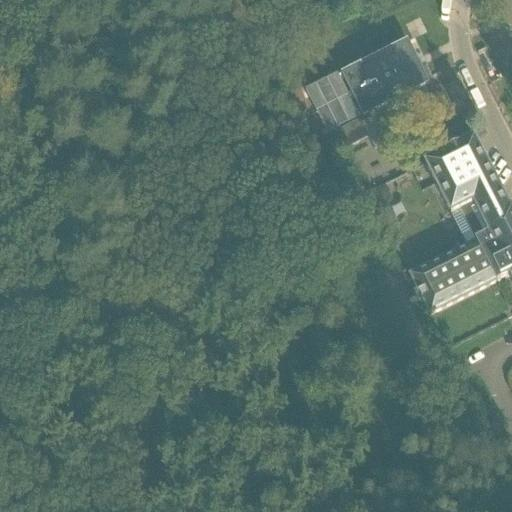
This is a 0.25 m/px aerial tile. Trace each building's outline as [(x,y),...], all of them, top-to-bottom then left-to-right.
[(342,76),(363,118),(428,84),(407,42),(342,76)] [(375,117),(361,124),(374,151),(388,144),(375,117)] [(359,122),(341,131),(350,148),(368,139),(359,122)] [(459,211),(475,242),(409,275),(416,290),(414,297),(417,302),(422,302),(430,317),(509,276),(511,281),(511,209),(509,210),(473,139),(458,146),(457,144),(453,144),(448,146),(445,151),(446,153),(424,164),(450,215),(459,211)] [(386,188),(372,195),(378,207),(392,200),(386,188)]
